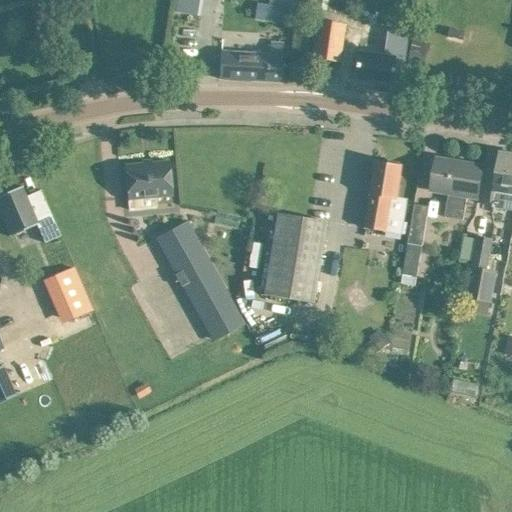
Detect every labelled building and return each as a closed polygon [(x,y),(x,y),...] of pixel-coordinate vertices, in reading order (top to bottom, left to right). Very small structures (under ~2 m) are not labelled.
[(178,0),(176,12),(196,16),(198,0),(178,0)] [(276,0),(275,8),(292,11),(293,0),(276,0)] [(303,0),(302,6),(326,10),(327,0),(303,0)] [(342,23),(318,20),(313,58),(337,62),(342,23)] [(354,68),(353,80),(391,85),(393,73),(393,72),(401,74),(408,29),(390,26),(385,56),(357,52),(354,68)] [(221,49),(219,79),(281,82),(283,42),(270,41),(269,52),(221,49)] [(506,202),(511,202),(511,155),(502,153),(493,208),(504,210),(506,202)] [(478,199),(484,167),(437,159),(431,190),(449,193),(445,217),(464,220),(468,197),(478,199)] [(172,197),(169,161),(124,165),(127,201),(172,197)] [(397,198),(399,185),(402,166),(399,165),(399,163),(389,161),(389,163),(377,161),(366,228),(403,235),(409,200),(397,198)] [(25,197),(26,197),(22,188),(22,186),(0,196),(0,213),(10,235),(9,236),(9,237),(36,225),(44,243),(60,236),(40,190),(39,191),(41,196),(27,202),(25,197)] [(415,204),(408,244),(422,246),(429,207),(415,204)] [(326,222),(301,218),(276,214),(263,295),(313,303),(326,222)] [(187,221),(155,239),(212,338),(243,321),(187,221)] [(479,238),(467,299),(491,302),(498,271),(486,268),(492,241),(479,238)] [(50,279),(68,320),(92,310),(73,268),(50,279)] [(464,323),(479,325),(481,313),(466,310),(464,323)] [(371,337),(374,340),(381,350),(390,343),(380,330),(371,337)]
